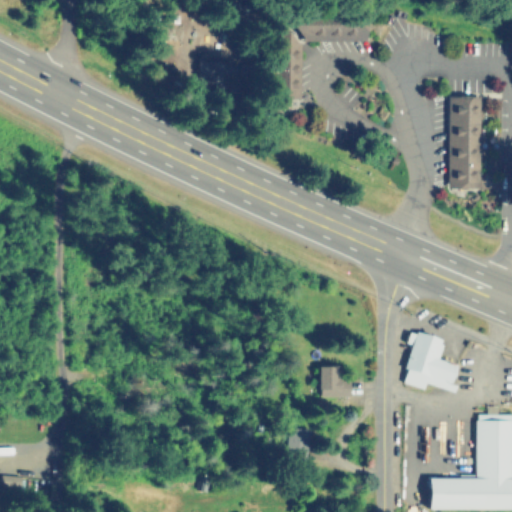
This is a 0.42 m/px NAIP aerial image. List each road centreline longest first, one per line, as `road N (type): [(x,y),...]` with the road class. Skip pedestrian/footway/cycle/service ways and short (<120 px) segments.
road 1 (residential): [(497,294),(511,235),(505,69),(414,63),(403,71),(414,201),(399,253)]
road 2 (trunk): [(399,253),(0,64)]
road 3 (residential): [(82,108),(63,154),(56,440)]
road 4 (tertiary): [(386,511),(399,253)]
road 5 (trunk): [(511,300),(399,253)]
